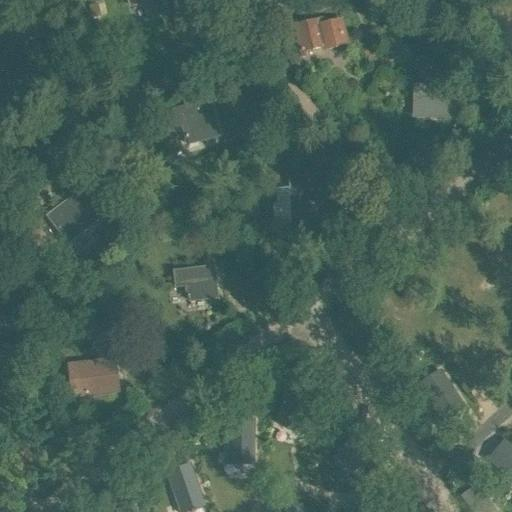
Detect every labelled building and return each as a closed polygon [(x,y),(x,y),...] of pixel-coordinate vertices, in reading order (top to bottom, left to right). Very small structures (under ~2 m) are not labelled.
[(126,0),(130,8),(152,0),(126,0)] [(347,45),(341,21),(318,26),(317,21),(295,27),(301,52),(300,53),(302,58),(304,57),(303,52),(319,48),(319,46),(328,44),(329,49),(347,45)] [(29,69),(21,41),(38,36),(34,22),(17,27),(18,32),(3,36),(4,41),(0,42),(0,57),(6,78),(5,75),(29,69)] [(290,65),(301,63),(298,53),(288,56),(290,65)] [(415,87),(414,117),(453,118),(453,105),(460,105),(460,87),(446,87),(446,88),(415,87)] [(215,126),(207,94),(184,100),(186,108),(166,113),(170,128),(182,125),(186,141),(187,141),(186,139),(208,133),(207,128),(215,126)] [(259,147),(236,163),(243,174),(266,157),(259,147)] [(339,173),(329,173),(329,177),(329,181),(329,182),(339,182),(339,173)] [(329,177),(306,178),(306,187),(292,188),(293,201),(291,201),(291,218),(309,217),(308,215),(331,214),(329,177)] [(82,189),(45,216),(65,244),(102,217),(82,189)] [(150,196),(140,204),(150,216),(160,207),(150,196)] [(251,202),(240,211),(251,226),(262,217),(251,202)] [(116,210),(122,220),(131,215),(125,204),(116,210)] [(216,298),(214,275),(213,263),(206,264),(206,269),(174,273),(176,287),(186,286),(187,296),(187,300),(189,300),(189,299),(207,297),(208,299),(216,298)] [(315,350),(305,357),(312,367),(322,359),(315,350)] [(107,362),(77,366),(79,378),(83,378),(85,395),(117,391),(114,368),(114,361),(107,362)] [(439,372),(419,386),(443,423),(452,417),(452,418),(456,416),(456,414),(464,409),(439,372)] [(292,382),(278,423),(287,427),(287,428),(291,430),(292,428),(301,432),(316,390),(292,382)] [(228,421),(228,465),(238,465),(238,467),(242,467),(243,465),(253,465),(253,421),(228,421)] [(349,439),(337,451),(338,452),(356,469),(357,470),(360,468),(362,471),(369,464),(366,461),(369,458),(359,449),(362,445),(354,437),(350,440),(349,439)] [(511,449),(504,443),(488,462),(511,481),(511,449)] [(190,466),(166,475),(179,511),(195,511),(205,507),(190,466)] [(494,511),(475,485),(459,497),(469,511),(494,511)] [(369,495),(354,503),(355,505),(358,511),(378,511),(376,508),(380,505),(374,495),(370,497),(369,495)] [(145,511),(140,502),(118,511),(145,511)]
